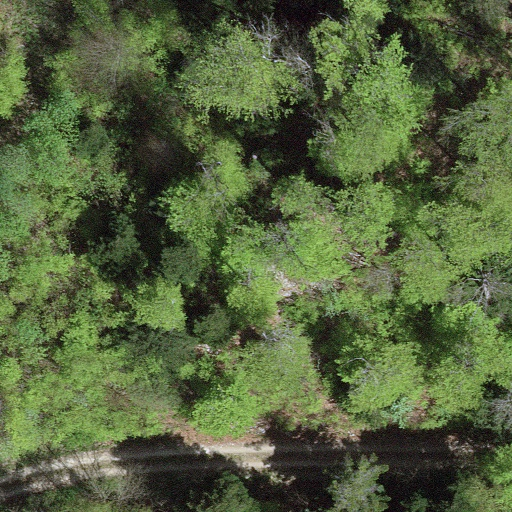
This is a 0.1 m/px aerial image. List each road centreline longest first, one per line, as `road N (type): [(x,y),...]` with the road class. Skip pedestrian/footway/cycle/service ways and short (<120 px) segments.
road 1 (track): [(0,483),(123,457),(511,452)]
road 2 (track): [(0,172),(57,32),(81,0)]
